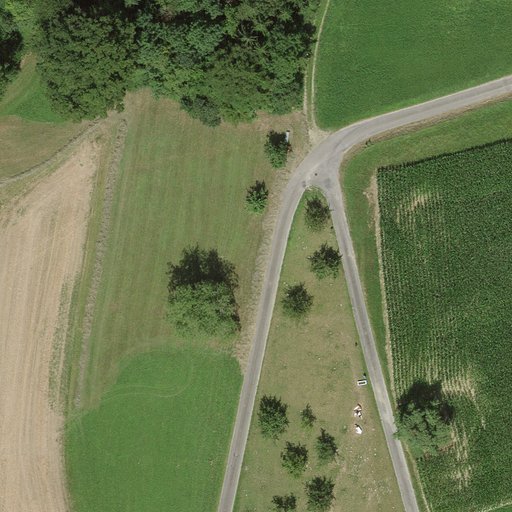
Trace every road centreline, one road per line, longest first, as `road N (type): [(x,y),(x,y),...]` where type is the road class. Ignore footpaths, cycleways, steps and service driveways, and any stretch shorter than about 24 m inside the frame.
road 1 (track): [(511,83),(355,133),(296,180),(282,211),(225,511)]
road 2 (unclassified): [(406,511),(320,154)]
road 3 (track): [(320,154),(306,83),(322,0)]
road 4 (track): [(77,0),(55,45),(0,97)]
